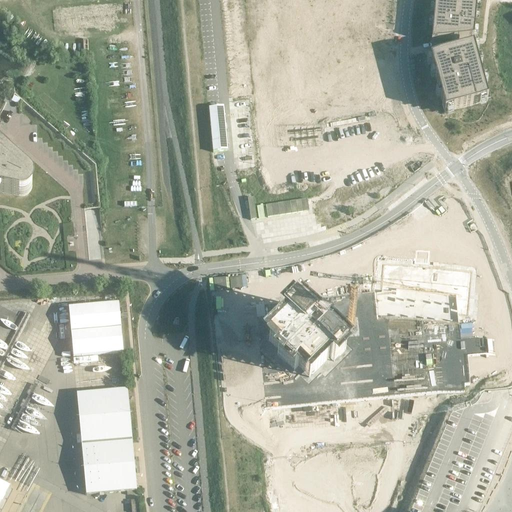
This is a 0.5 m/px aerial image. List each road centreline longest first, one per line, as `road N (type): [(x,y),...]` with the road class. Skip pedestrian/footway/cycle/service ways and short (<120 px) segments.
road 1 (unclassified): [(165,289),(198,271),(350,242),(456,168)]
road 2 (unclassified): [(161,511),(143,335),(147,311),(165,289)]
road 3 (unknown): [(205,511),(190,319),(200,285)]
road 4 (unknown): [(200,285),(226,511)]
road 5 (unclassified): [(456,168),(409,98),(407,0)]
road 6 (unclassified): [(0,286),(152,274),(165,289)]
road 7 (tertiary): [(456,168),(511,285)]
